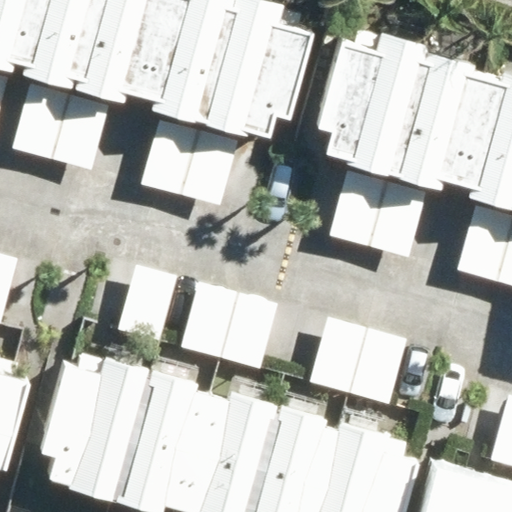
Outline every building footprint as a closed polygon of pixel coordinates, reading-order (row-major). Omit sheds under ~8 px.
[(0,0),(0,86),(2,80),(0,79),(0,69),(8,71),(5,80),(21,84),(3,150),(84,172),(103,106),(107,107),(109,98),(136,106),(134,114),(151,119),(133,185),(212,207),(232,136),(253,142),(259,120),(271,123),(295,37),(263,28),(269,7),(243,0),(0,0)] [(332,40),(321,45),(297,132),(310,136),(305,156),(328,162),(326,169),(337,172),(319,237),(399,259),(417,194),(423,196),(426,184),(454,192),(451,203),(466,207),(449,271),(511,288),(511,81),(485,74),(483,81),(457,74),(459,66),(410,52),(411,47),(347,29),(343,42),(332,40)] [(0,300),(11,260),(0,257),(0,300)] [(169,278),(127,266),(110,329),(152,340),(169,278)] [(271,305),(189,282),(171,348),(253,371),(271,305)] [(399,339),(319,318),(301,384),(381,406),(399,339)] [(83,379),(46,369),(22,457),(35,461),(29,481),(51,487),(50,493),(119,511),(147,511),(148,508),(161,511),(385,511),(398,467),(367,458),(373,437),(324,423),(321,431),(308,427),(310,419),(213,393),(211,400),(180,391),(182,384),(88,358),(83,379)] [(0,430),(13,384),(0,380),(0,430)] [(511,400),(499,397),(482,460),(511,468),(511,400)] [(431,495),(419,500),(415,511),(511,511),(511,502),(444,484),(441,497),(431,495)]
